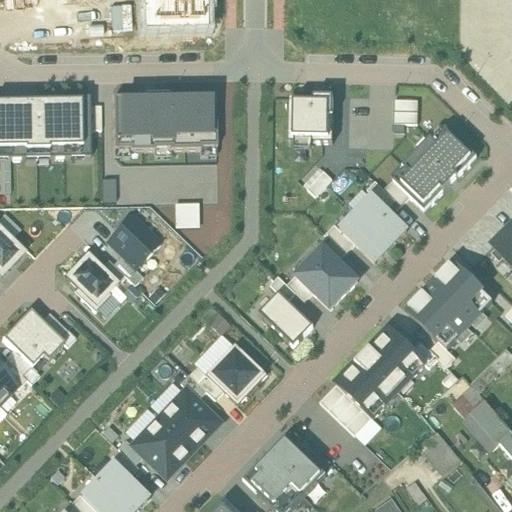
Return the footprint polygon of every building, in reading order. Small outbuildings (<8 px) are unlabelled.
[(142,0),(143,34),(204,34),(203,0),(142,0)] [(215,98),(112,99),(113,160),(130,160),(129,154),(153,154),(153,160),(170,159),(170,153),(199,153),(199,158),(216,158),(215,98)] [(313,100),(313,102),(289,101),(289,145),(333,146),(333,100),(313,100)] [(26,101),(0,101),(0,162),(90,161),(89,133),(101,133),(101,108),(88,108),(88,101),(44,102),(44,106),(26,106),(26,101)] [(419,125),(419,101),(393,101),(392,125),(419,125)] [(404,171),(393,183),(409,199),(425,214),(478,159),(445,127),(432,141),(430,139),(401,169),(404,171)] [(302,183),(317,198),(333,182),(318,167),(302,183)] [(117,203),(117,181),(103,181),(103,203),(117,203)] [(401,208),(409,199),(393,183),(384,192),(396,203),(401,208)] [(384,192),(376,184),(367,193),(373,198),(387,212),(396,203),(384,192)] [(353,203),(359,211),(372,199),(366,191),(353,203)] [(387,212),(373,198),(356,216),(391,249),(408,232),(387,212)] [(0,280),(1,282),(26,255),(11,241),(20,231),(4,216),(0,219),(0,280)] [(133,216),(105,245),(120,259),(113,267),(126,279),(135,288),(143,279),(136,272),(162,245),(133,216)] [(391,249),(356,216),(340,233),(355,247),(375,266),(391,249)] [(511,226),(488,251),(511,274),(511,226)] [(340,233),(335,228),(326,236),(329,239),(346,255),(355,247),(340,233)] [(329,239),(321,248),(323,250),(338,264),(346,255),(329,239)] [(338,264),(323,250),(295,279),(313,296),(330,312),(358,283),(338,264)] [(87,257),(64,281),(96,310),(126,279),(113,267),(109,263),(102,270),(87,257)] [(454,262),(405,315),(451,358),(501,304),(454,262)] [(287,288),(279,279),(270,288),(279,296),(287,305),(296,296),(287,288)] [(313,296),(295,279),(287,288),(296,296),(304,304),(313,296)] [(287,305),(279,296),(259,317),(293,350),(313,329),(287,305)] [(30,314),(4,342),(15,352),(6,362),(26,381),(32,386),(40,378),(37,375),(64,346),(67,349),(75,340),(49,315),(41,324),(30,314)] [(411,354),(389,332),(336,387),(337,388),(346,396),(354,404),(363,413),(371,421),(372,422),(425,368),(411,354)] [(421,344),(411,354),(425,368),(429,371),(438,361),(421,344)] [(236,347),(206,378),(238,408),(268,377),(236,347)] [(500,375),(511,361),(511,355),(506,350),(491,367),(500,375)] [(0,408),(26,381),(6,362),(0,368),(0,408)] [(207,395),(189,378),(181,386),(187,392),(198,403),(207,395)] [(329,414),(346,396),(337,388),(320,405),(329,414)] [(471,388),(452,406),(467,424),(486,405),(471,388)] [(198,403),(187,392),(160,420),(194,454),(221,425),(198,403)] [(337,422),(354,404),(346,396),(329,414),(337,422)] [(346,430),(363,413),(354,404),(337,422),(346,430)] [(486,405),(467,424),(493,453),(500,446),(499,446),(511,435),(486,405)] [(354,438),(371,421),(363,413),(346,430),(354,438)] [(160,420),(133,448),(144,460),(167,482),(194,454),(160,420)] [(437,435),(418,451),(442,480),(462,464),(437,435)] [(511,435),(499,446),(500,446),(511,460),(511,435)] [(285,439),(243,483),(273,511),(292,511),(326,477),(322,474),(330,465),(305,441),(297,450),(285,439)] [(133,448),(127,443),(119,452),(122,455),(136,468),(144,460),(133,448)] [(136,468),(122,455),(114,463),(116,466),(131,480),(139,471),(136,468)] [(131,480),(116,466),(100,483),(129,511),(137,511),(151,499),(131,480)] [(129,511),(100,483),(83,500),(95,511),(129,511)] [(426,502),(414,485),(407,490),(418,507),(426,502)] [(95,511),(83,500),(81,498),(72,506),(78,511),(95,511)] [(237,511),(225,500),(213,511),(237,511)] [(401,511),(394,500),(376,511),(375,511),(401,511)]
